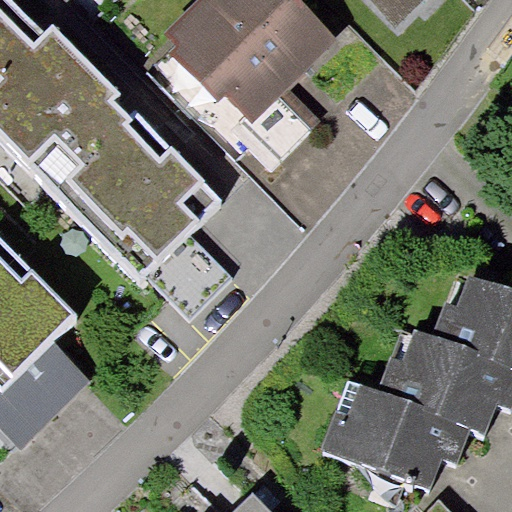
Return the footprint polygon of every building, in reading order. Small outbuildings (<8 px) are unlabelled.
[(215,200),(12,0),(0,0),(0,147),(185,330),(235,279),(192,237),(215,200)] [(264,123),(345,43),(301,0),(224,0),(183,41),(264,123)] [(380,0),(404,23),(427,0),(380,0)] [(0,380),(17,398),(93,323),(6,235),(0,241),(0,380)] [(511,293),(472,278),(461,306),(446,301),(431,339),(511,371),(511,293)] [(511,413),(511,371),(431,339),(414,333),(402,364),(391,360),(376,397),(473,431),(485,436),(497,407),(511,413)] [(461,464),(473,431),(376,397),(349,387),(326,452),(431,490),(443,458),(461,464)] [(273,511),(250,491),(231,511),(273,511)]
